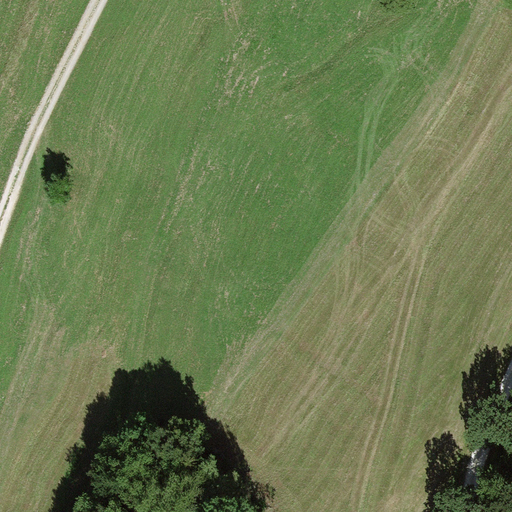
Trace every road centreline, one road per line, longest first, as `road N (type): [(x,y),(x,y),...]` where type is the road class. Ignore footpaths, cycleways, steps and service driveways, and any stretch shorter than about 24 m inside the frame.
road 1 (track): [(0,216),(96,0)]
road 2 (track): [(511,363),(463,511)]
